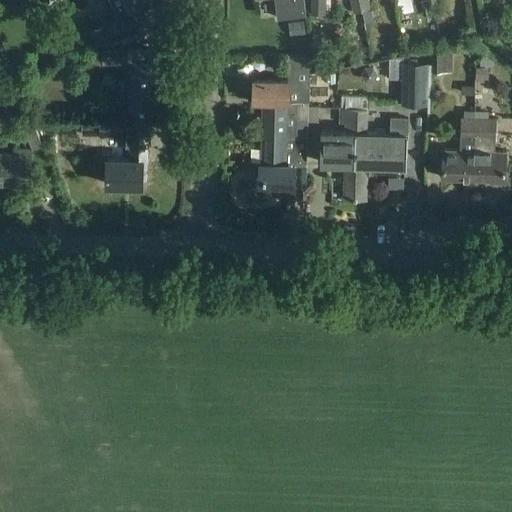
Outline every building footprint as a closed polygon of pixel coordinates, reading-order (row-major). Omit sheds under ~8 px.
[(106,0),(112,14),(129,8),(129,9),(151,0),(106,0)] [(274,0),(277,19),(306,15),(304,0),(274,0)] [(311,0),(312,14),(325,14),(325,0),(311,0)] [(350,0),(353,12),(361,11),(358,0),(350,0)] [(358,0),(361,11),(369,9),(366,0),(358,0)] [(394,0),(397,13),(409,11),(407,0),(394,0)] [(372,9),(362,11),(364,23),(374,21),(372,9)] [(103,25),(111,42),(139,30),(132,13),(103,25)] [(305,34),(304,20),(287,22),(289,36),(305,34)] [(127,60),(131,61),(131,60),(152,61),(152,48),(128,48),(128,50),(127,60)] [(102,64),(122,65),(121,61),(122,50),(102,49),(102,64)] [(442,71),(442,51),(430,50),(430,70),(442,71)] [(389,79),(402,79),(403,63),(403,56),(389,59),(389,79)] [(129,108),(131,108),(155,108),(156,108),(157,76),(163,76),(163,63),(164,61),(152,61),(131,60),(131,61),(129,108)] [(402,79),(401,104),(427,105),(428,63),(403,63),(402,79)] [(373,67),(365,67),(361,74),(365,81),(374,81),(377,74),(373,67)] [(488,79),(488,67),(476,67),(476,82),(484,82),(484,79),(488,79)] [(265,111),(264,136),(286,137),(286,139),(297,139),(297,122),(309,122),(309,103),(288,102),(289,81),(255,80),(254,100),(266,101),(266,111),(265,111)] [(341,95),(341,107),(368,108),(368,96),(367,96),(346,95),(341,95)] [(220,102),(220,112),(227,112),(227,167),(257,167),(257,102),(220,102)] [(97,115),(114,115),(114,106),(97,106),(97,115)] [(367,133),(368,109),(341,109),(341,124),(347,124),(347,130),(321,129),(320,163),(346,163),(345,176),(349,177),(348,200),(366,200),(367,165),(408,167),(409,134),(408,134),(409,119),(391,118),(389,133),(367,133)] [(460,138),(460,151),(444,150),(443,179),(474,179),(475,111),(464,111),(464,116),(461,116),(460,138)] [(475,111),(474,179),(491,180),(491,183),(506,183),(507,152),(495,151),(496,139),(497,139),(498,118),(488,118),(488,112),(475,111)] [(100,122),(100,136),(122,136),(122,123),(100,122)] [(286,137),(264,136),(263,164),(261,164),(260,189),(295,190),(296,165),(307,165),(309,122),(297,122),(297,139),(286,139),(286,137)] [(26,129),(34,150),(43,146),(35,125),(26,129)] [(147,161),(148,136),(127,135),(127,148),(131,148),(131,160),(107,160),(107,186),(143,186),(143,161),(147,161)] [(14,189),(30,189),(32,150),(14,150),(14,155),(0,154),(0,183),(14,184),(14,189)] [(76,189),(76,197),(97,197),(97,189),(76,189)]
